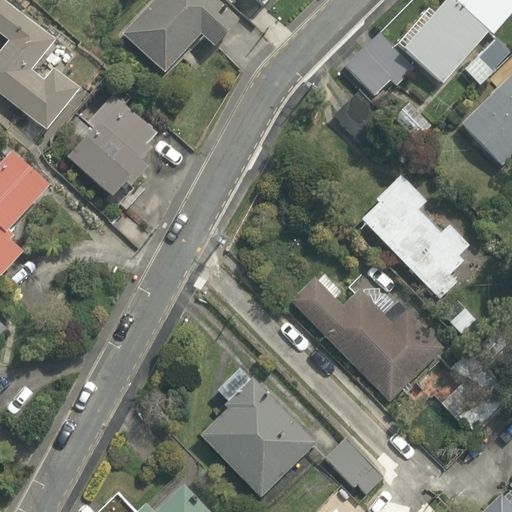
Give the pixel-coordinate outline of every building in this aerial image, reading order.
[(0,0),(0,100),(41,135),(74,96),(52,77),(71,55),(5,0),(0,0)] [(209,0),(138,0),(111,30),(157,73),(190,36),(206,51),(233,22),(209,0)] [(239,0),(248,8),(255,0),(239,0)] [(373,29),(336,65),(369,98),(383,84),(393,93),(413,73),(430,89),(451,68),(471,88),(509,50),(489,29),(511,6),(511,0),(424,0),(384,40),(373,29)] [(511,52),(447,120),(495,166),(511,148),(511,52)] [(157,130),(106,90),(49,162),(97,199),(109,184),(117,190),(120,185),(127,190),(141,172),(131,163),(157,130)] [(355,95),(331,117),(356,145),(381,123),(355,95)] [(0,152),(0,268),(15,253),(0,238),(0,225),(38,185),(1,151),(0,152)] [(391,168),(345,214),(432,300),(451,281),(442,272),(461,252),(416,209),(424,200),(391,168)] [(299,274),(275,298),(387,403),(439,348),(388,300),(376,312),(345,283),(328,301),(299,274)] [(511,380),(482,352),(433,404),(473,442),(511,401),(511,380)] [(218,406),(189,437),(254,499),(302,449),(360,503),(387,475),(341,432),(322,451),(230,363),(203,391),(218,406)] [(511,511),(511,473),(476,511),(511,511)] [(143,511),(142,511),(133,504),(126,511),(213,511),(173,477),(143,511)]
